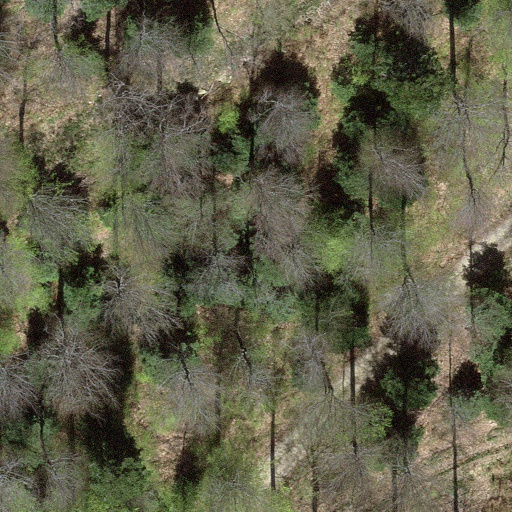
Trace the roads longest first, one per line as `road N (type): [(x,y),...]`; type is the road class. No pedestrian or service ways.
road 1 (track): [(0,171),(319,0)]
road 2 (track): [(511,257),(255,511)]
road 3 (track): [(511,428),(359,511)]
